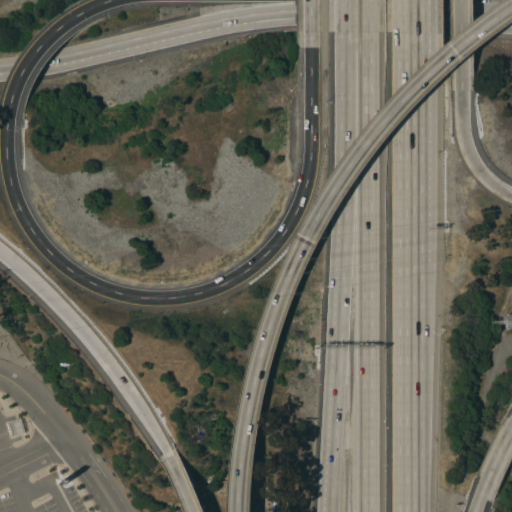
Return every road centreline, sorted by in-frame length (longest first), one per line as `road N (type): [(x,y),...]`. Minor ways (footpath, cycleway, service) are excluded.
road 1 (motorway): [(315,31),(315,137),(299,212),(251,266),(184,294),(112,287),(53,250),(16,196),(6,162),(8,106)]
road 2 (motorway): [(511,8),(387,119),(309,232),(260,360),(239,511)]
road 3 (motorway): [(232,20),(511,30),(502,186),(473,148),(462,87)]
road 4 (motorway): [(368,173),(371,511)]
road 5 (motorway): [(232,20),(511,8)]
road 6 (motorway): [(410,511),(415,260)]
road 7 (motorway): [(0,252),(104,357),(160,439)]
road 8 (motorway): [(0,69),(232,20)]
road 9 (motorway): [(415,260),(416,31)]
road 10 (motorway): [(368,173),(336,386)]
road 11 (motorway): [(8,106),(32,58),(66,24),(112,0)]
road 12 (motorway): [(367,34),(368,173)]
road 13 (motorway): [(336,386),(330,511)]
